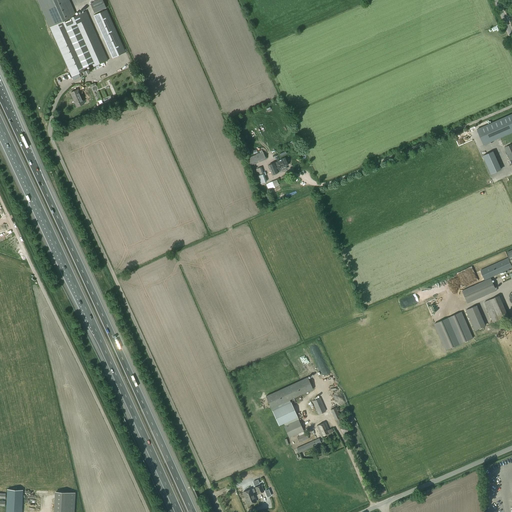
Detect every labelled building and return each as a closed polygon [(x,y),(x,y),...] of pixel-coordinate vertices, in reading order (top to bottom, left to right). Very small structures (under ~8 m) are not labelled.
[(69,0),(38,0),(72,76),(92,68),(108,61),(89,19),(86,12),(77,16),(69,0)] [(94,14),(106,8),(101,0),(100,0),(90,5),(94,14)] [(126,53),(107,10),(93,16),(112,59),(126,53)] [(78,90),(70,93),(77,107),(84,104),(78,90)] [(511,133),(511,114),(478,130),(485,146),(511,133)] [(263,152),(245,159),(248,167),(266,159),(263,152)] [(276,162),(268,165),(272,175),(278,173),(278,172),(281,170),(280,168),(288,165),(285,158),(276,161),(276,162)] [(501,171),(497,162),(487,166),(491,175),(501,171)] [(261,168),(255,169),(260,184),(266,182),(261,168)] [(276,180),(265,185),(267,190),(278,186),(276,180)] [(511,266),(508,258),(480,271),(485,280),(511,267),(511,266)] [(462,292),(460,293),(461,295),(463,294),(466,301),(464,302),(465,304),(467,303),(467,304),(497,291),(491,278),(462,291),(462,292)] [(499,296),(484,302),(492,323),(507,316),(499,296)] [(476,305),(465,310),(474,331),(485,326),(476,305)] [(473,338),(462,312),(434,324),(445,350),(473,338)] [(289,400),(313,389),(307,377),(265,396),(272,411),(290,402),(289,400)] [(320,397),(312,401),(318,415),(326,411),(320,397)] [(297,418),(290,402),(272,411),(279,426),(284,424),(297,418)] [(336,407),(330,410),(335,420),(335,419),(339,427),(345,424),(343,421),(350,417),(348,412),(341,416),(341,417),(340,417),(336,407)] [(299,420),(284,426),(289,437),(303,431),(299,420)] [(325,422),(316,426),(321,437),(333,432),(331,428),(329,429),(325,422)] [(346,424),(340,428),(344,434),(350,430),(346,424)] [(306,433),(297,437),(299,443),(309,439),(306,433)] [(319,438),(296,448),(298,453),(321,443),(319,438)] [(261,484),(256,487),(258,493),(264,491),(261,484)] [(252,489),(243,492),(249,505),(257,501),(252,489)] [(20,511),(21,491),(6,490),(4,511),(20,511)] [(73,511),(75,493),(54,492),(53,511),(73,511)]
